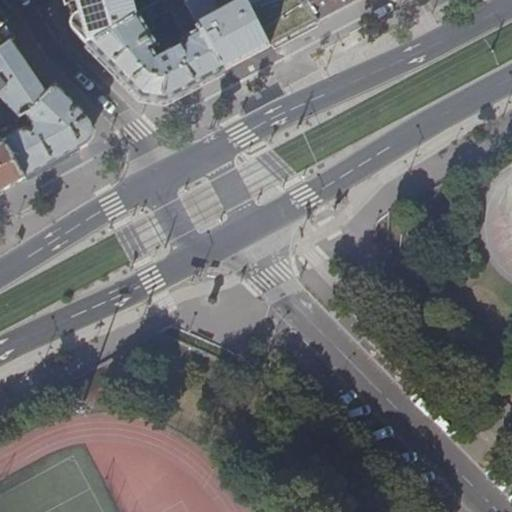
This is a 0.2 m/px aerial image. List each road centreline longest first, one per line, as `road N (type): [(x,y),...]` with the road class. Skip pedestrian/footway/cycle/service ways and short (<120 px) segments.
road 1 (residential): [(238,238),(502,511)]
road 2 (primary): [(511,4),(211,151)]
road 3 (primary): [(258,228),(511,78)]
road 4 (residential): [(18,0),(166,176)]
road 5 (primary): [(0,351),(198,258)]
road 6 (primary): [(152,184),(0,275)]
